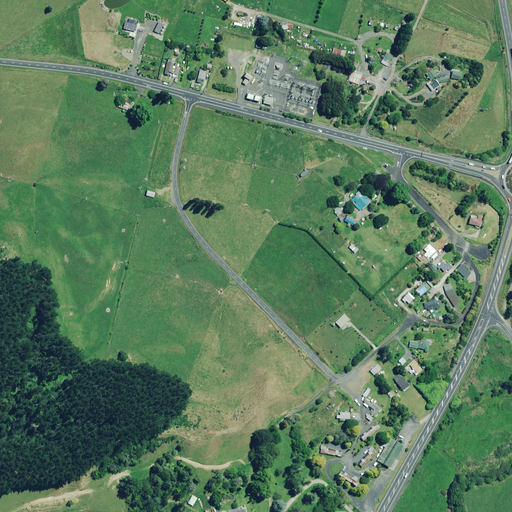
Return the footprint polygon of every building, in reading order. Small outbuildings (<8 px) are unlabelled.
[(341,50),(333,48),(332,55),(340,57),(341,50)] [(392,56),(386,53),(384,56),(382,55),(380,57),(383,59),(382,60),(388,63),(392,56)] [(355,63),(355,61),(351,59),(349,66),(357,68),(358,64),(355,63)] [(171,62),(167,61),(163,74),(168,75),(169,71),(175,73),(176,68),(178,69),(178,67),(176,67),(177,63),(172,61),(171,62)] [(427,73),(431,79),(438,75),(433,69),(427,73)] [(455,69),(454,78),(463,79),(464,70),(455,69)] [(206,72),(199,70),(196,82),(201,83),(201,80),(203,81),(206,72)] [(353,80),(364,83),(366,74),(355,71),(353,80)] [(245,73),(243,76),(245,78),(241,83),(246,86),(252,77),(249,75),(245,73)] [(430,82),(435,90),(442,86),(437,78),(430,82)] [(272,98),(264,96),(263,103),(271,105),(272,98)] [(126,110),(129,103),(122,101),(121,104),(120,103),(118,107),(126,110)] [(362,196),(358,192),(352,199),(356,203),(354,205),(360,211),(369,201),(366,198),(367,198),(363,195),(362,196)] [(340,210),(345,210),(344,204),(337,205),(338,208),(333,212),(335,214),(336,213),(338,215),(341,212),(340,210)] [(348,223),(346,226),(349,227),(350,224),(352,225),(354,221),(349,219),(350,217),(347,215),(344,221),(348,223)] [(482,216),(477,215),(476,219),(470,217),(468,224),(479,226),(482,216)] [(357,250),(351,244),(348,247),(354,253),(357,250)] [(427,259),(429,257),(430,258),(431,257),(433,259),(438,254),(435,251),(428,244),(423,249),(426,252),(425,254),(424,255),(427,259)] [(442,262),(437,267),(439,269),(440,268),(443,272),(446,269),(448,271),(451,268),(446,262),(444,264),(442,262)] [(470,273),(460,264),(455,269),(466,278),(470,273)] [(444,293),(453,307),(459,303),(451,290),(449,284),(443,285),(444,293)] [(413,298),(407,293),(401,300),(404,302),(405,301),(409,304),(413,298)] [(435,309),(434,307),(436,310),(442,305),(434,296),(430,300),(428,300),(428,302),(423,303),(424,309),(428,309),(428,311),(435,309)] [(431,346),(431,340),(427,340),(427,341),(422,341),(422,342),(409,340),(408,347),(424,349),(424,352),(427,352),(428,345),(431,346)] [(414,361),(409,365),(411,367),(411,368),(412,370),(411,370),(410,369),(408,371),(410,374),(413,372),(415,375),(422,370),(414,361)] [(380,369),(377,364),(370,371),(373,375),(380,369)] [(398,375),(393,379),(395,381),(395,382),(403,392),(409,387),(401,377),(400,377),(398,375)] [(362,395),(365,398),(369,392),(370,389),(368,387),(362,395)] [(371,415),(370,416),(372,417),(372,416),(374,417),(375,417),(377,414),(376,413),(378,412),(379,413),(382,409),(371,401),(369,403),(365,399),(363,402),(373,410),(370,414),(371,415)] [(346,413),(346,411),(341,411),(341,412),(339,412),(339,415),(336,415),(336,418),(340,418),(340,421),(345,421),(345,419),(349,419),(349,413),(346,413)] [(378,427),(375,423),(359,437),(361,440),(378,427)] [(402,445),(390,438),(376,461),(388,468),(402,445)] [(360,467),(374,451),(371,448),(356,464),(360,467)] [(356,483),(340,471),(337,474),(354,486),(356,483)] [(197,498),(192,495),(187,503),(192,506),(197,498)]
